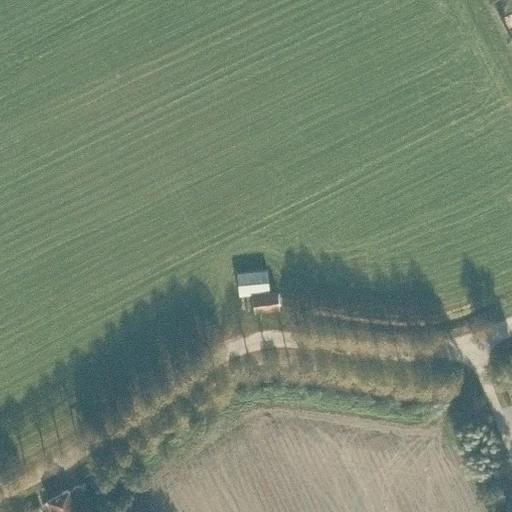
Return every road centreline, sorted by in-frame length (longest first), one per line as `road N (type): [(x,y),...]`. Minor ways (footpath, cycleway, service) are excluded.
road 1 (unclassified): [(0,490),(96,441),(239,343),(297,338),(403,353),(471,341)]
road 2 (residential): [(471,341),(511,455)]
